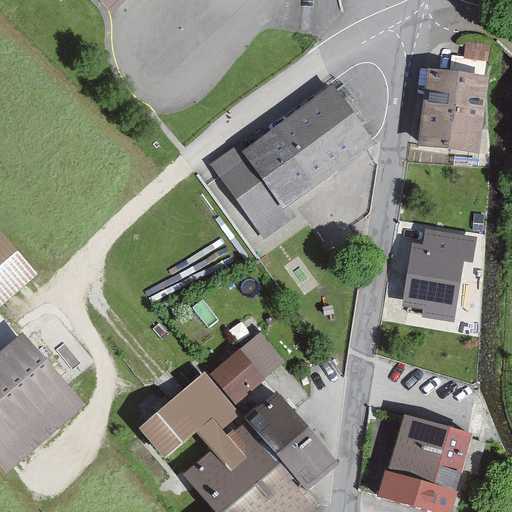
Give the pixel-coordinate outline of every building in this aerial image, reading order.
[(102,0),(123,21),(144,0),(102,0)] [(494,80),(434,72),(424,151),(484,158),(494,80)] [(242,142),(208,166),(262,242),(296,218),(291,211),(380,145),(338,88),(250,152),(242,142)] [(0,313),(45,274),(4,228),(0,232),(0,313)] [(472,259),(416,250),(406,313),(462,322),(472,259)] [(0,462),(13,476),(91,405),(27,336),(0,360),(0,462)] [(243,404),(270,380),(244,350),(217,374),(243,404)] [(321,511),(328,508),(317,496),(254,419),(240,431),(235,425),(248,414),(240,405),(212,374),(190,393),(146,433),(174,464),(207,434),(219,448),(190,472),(225,511),(226,511),(321,511)] [(350,468),(287,392),(254,419),(317,496),(350,468)] [(357,493),(382,503),(416,511),(458,511),(478,437),(404,418),(369,412),(357,493)]
